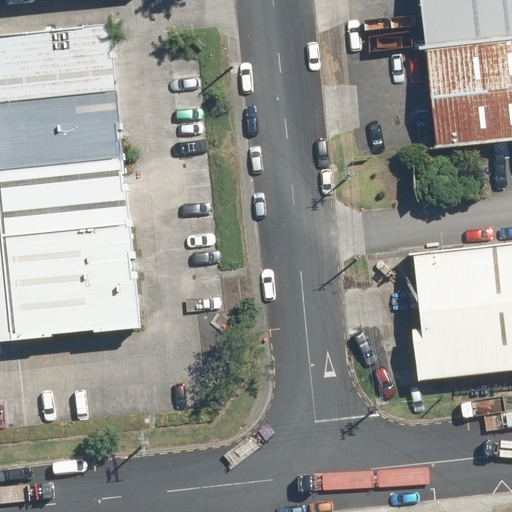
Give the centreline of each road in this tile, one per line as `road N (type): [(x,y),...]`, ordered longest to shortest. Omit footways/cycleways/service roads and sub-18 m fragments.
road 1 (unclassified): [(319,473),(272,0)]
road 2 (unclassified): [(0,508),(319,473)]
road 3 (unknown): [(292,197),(511,179)]
road 4 (unclassified): [(319,473),(511,452)]
